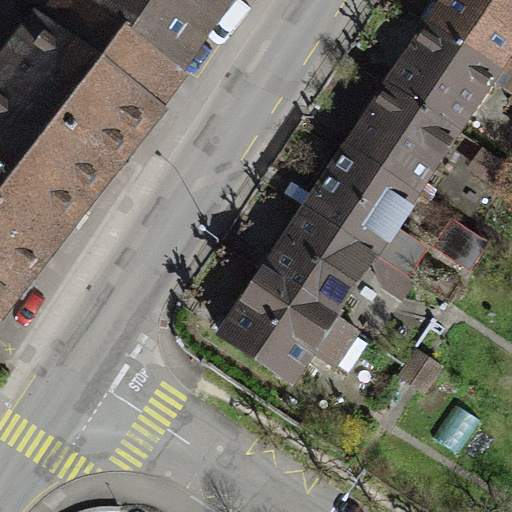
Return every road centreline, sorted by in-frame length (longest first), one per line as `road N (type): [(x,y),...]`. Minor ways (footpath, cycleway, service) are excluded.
road 1 (tertiary): [(71,368),(313,0)]
road 2 (residential): [(71,368),(289,511)]
road 3 (tertiary): [(0,481),(71,368)]
